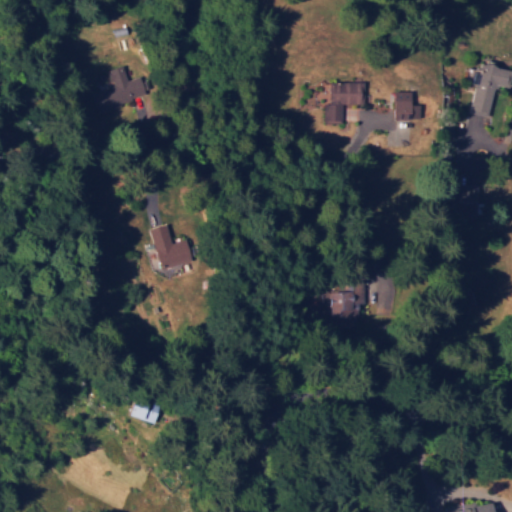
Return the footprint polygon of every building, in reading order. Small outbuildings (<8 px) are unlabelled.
[(487,116),(494,85),(507,88),(511,70),(479,63),(469,112),(487,116)] [(144,93),(137,75),(126,80),(120,65),(103,72),(106,81),(87,88),(97,112),(144,93)] [(323,122),(340,122),(340,103),(361,103),(361,81),(311,82),(311,101),(322,101),(323,122)] [(418,104),(410,104),(410,99),(392,100),(393,119),(419,118),(418,104)] [(190,261),(186,238),(169,242),(166,224),(148,227),(157,268),(190,261)] [(361,324),(360,304),(367,304),(365,281),(351,282),(351,291),(334,292),(335,326),(361,324)] [(128,415),(152,422),(157,404),(133,397),(128,415)]
